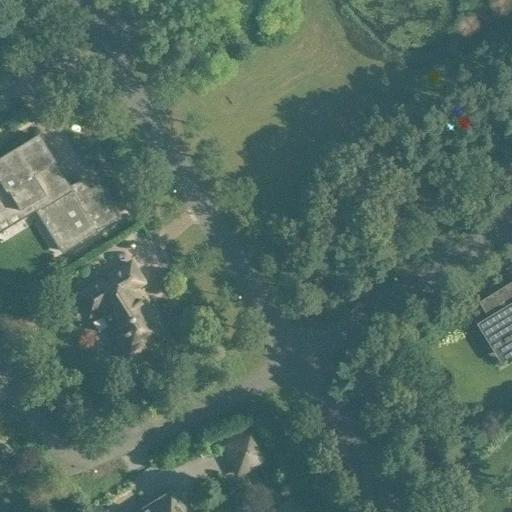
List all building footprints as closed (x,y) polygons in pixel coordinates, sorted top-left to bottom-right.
[(38,134),(16,148),(0,157),(0,222),(35,201),(65,252),(97,232),(96,231),(119,217),(105,195),(83,208),(70,187),(74,185),(73,184),(70,186),(38,134)] [(131,263),(114,273),(109,276),(113,284),(106,288),(101,281),(73,297),(78,306),(83,303),(87,311),(102,302),(116,326),(111,329),(127,356),(143,347),(137,338),(158,325),(147,307),(144,309),(135,295),(137,294),(133,288),(143,282),(131,263)] [(511,284),(482,303),(507,343),(511,339),(511,284)] [(222,445),(238,476),(272,459),(256,427),(222,445)] [(183,511),(182,509),(171,492),(150,505),(151,507),(142,511),(183,511)] [(304,511),(295,497),(280,506),(271,511),(304,511)]
